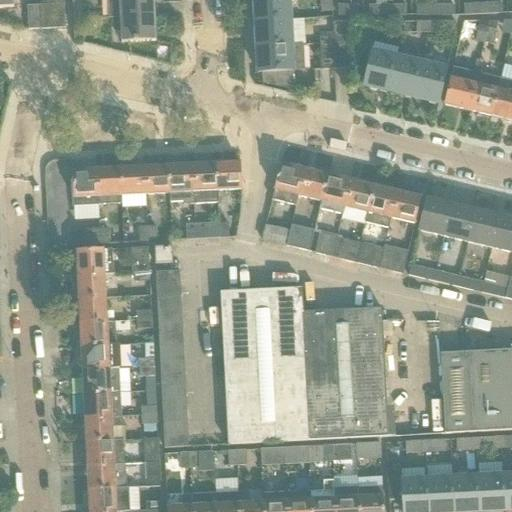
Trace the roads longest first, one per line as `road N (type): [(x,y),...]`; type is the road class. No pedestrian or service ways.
road 1 (unclassified): [(34,511),(14,173),(39,62)]
road 2 (unclassified): [(511,329),(243,259)]
road 3 (residential): [(511,174),(271,118)]
road 4 (unclassified): [(208,440),(198,274),(211,259),(243,259)]
road 5 (residential): [(214,103),(39,62)]
road 6 (unclassified): [(243,259),(271,118)]
